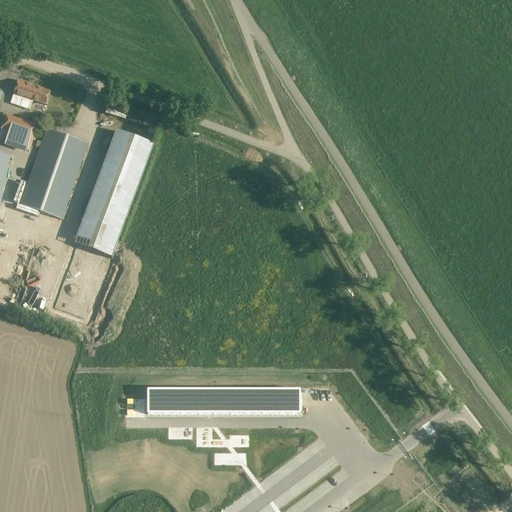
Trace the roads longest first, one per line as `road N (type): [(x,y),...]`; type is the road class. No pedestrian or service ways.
road 1 (tertiary): [(511,422),(473,375),(247,21)]
road 2 (unclassified): [(295,154),(415,344),(511,473)]
road 3 (unclassified): [(0,47),(295,154)]
road 4 (track): [(295,154),(264,126),(190,0)]
road 5 (unclassified): [(247,21),(295,154)]
